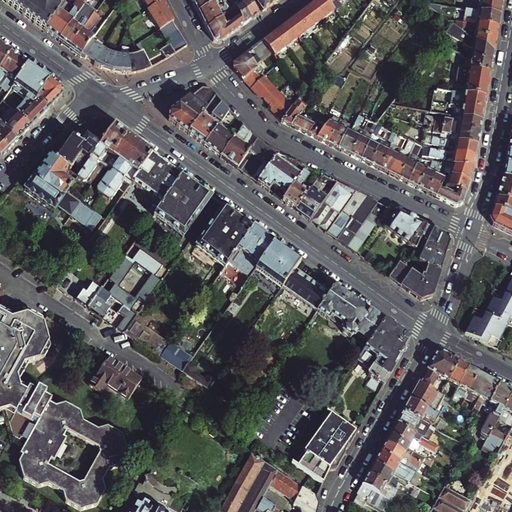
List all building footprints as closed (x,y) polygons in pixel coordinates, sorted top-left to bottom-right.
[(0,0),(23,16),(35,0),(0,0)] [(35,0),(23,16),(45,32),(65,4),(65,3),(60,0),(35,0)] [(59,42),(83,9),(89,0),(77,0),(71,9),(65,4),(45,32),(59,42)] [(143,0),(150,10),(148,12),(170,46),(162,52),(167,61),(188,47),(173,23),(175,22),(168,11),(169,10),(168,8),(163,0),(143,0)] [(202,0),(194,5),(198,13),(216,0),(202,0)] [(216,0),(198,13),(203,21),(225,6),(224,4),(229,0),(228,0),(216,0)] [(225,6),(203,21),(207,30),(229,14),(228,12),(233,8),(229,0),(224,4),(225,6)] [(236,13),(239,18),(244,26),(251,21),(238,0),(228,0),(229,0),(233,8),(235,10),(236,13)] [(320,0),(317,3),(319,5),(312,9),(311,7),(305,12),(306,14),(294,23),(293,21),(281,30),(282,32),(270,41),(269,39),(245,57),(246,58),(240,63),(239,61),(234,64),(234,72),(246,85),(248,84),(252,89),(251,90),(257,96),(259,95),(261,97),(273,110),(275,113),(273,115),(281,123),(286,117),(291,110),(293,108),(265,77),(263,79),(258,74),(262,71),(258,65),(272,55),(274,58),(279,54),(284,56),(293,49),(292,44),(303,36),(308,38),(317,31),(316,26),(322,22),(324,26),(329,22),(329,17),(334,13),(330,6),(336,2),(338,5),(345,0),(320,0)] [(238,0),(251,21),(259,15),(252,6),(247,0),(238,0)] [(263,12),(279,0),(278,0),(260,0),(256,3),(263,12)] [(500,17),(503,0),(456,0),(454,9),(456,9),(464,11),(500,17)] [(229,14),(207,30),(211,38),(233,22),(230,18),(234,15),(232,12),(235,10),(233,8),(228,12),(229,14)] [(70,50),(91,21),(86,17),(88,13),(83,9),(59,42),(70,50)] [(498,30),(500,17),(464,11),(456,9),(455,16),(471,19),(470,24),(476,26),(498,30)] [(81,57),(92,42),(103,27),(98,23),(100,19),(95,15),(91,21),(70,50),(81,57)] [(239,18),(233,22),(211,38),(213,42),(220,44),(244,26),(239,18)] [(455,22),(454,26),(471,38),(474,40),(474,38),(476,26),(470,24),(455,22)] [(477,42),(474,40),(471,38),(454,26),(452,25),(445,34),(471,52),(470,62),(476,63),(492,66),(494,54),(477,42)] [(474,38),(496,42),(498,30),(476,26),(474,38)] [(494,54),(496,42),(474,38),(474,40),(477,42),(494,54)] [(102,50),(102,49),(92,42),(81,57),(91,64),(102,50)] [(0,45),(0,69),(11,53),(0,45)] [(108,53),(102,49),(102,50),(91,64),(97,68),(104,71),(114,56),(108,53)] [(0,105),(13,87),(28,66),(11,53),(0,69),(0,105)] [(138,56),(140,63),(147,61),(143,54),(138,56)] [(128,75),(122,58),(118,57),(114,56),(104,71),(109,73),(116,74),(123,75),(128,75)] [(143,72),(140,63),(138,56),(134,57),(126,58),(122,58),(128,75),(130,75),(138,74),(143,72)] [(470,62),(465,60),(463,70),(457,69),(453,93),(486,100),(492,69),(476,66),(476,63),(470,62)] [(151,68),(147,61),(140,63),(143,72),(145,72),(152,69),(151,68)] [(22,106),(15,113),(30,128),(49,110),(38,98),(50,81),(28,66),(13,87),(16,89),(14,92),(26,101),(22,106)] [(61,89),(50,81),(38,98),(49,110),(62,97),(61,89)] [(169,122),(188,135),(202,115),(216,96),(209,89),(202,88),(192,95),(205,104),(202,108),(188,99),(169,114),(169,122)] [(431,103),(484,112),(486,100),(453,93),(434,90),(431,103)] [(293,108),(291,110),(299,116),(305,109),(296,103),(293,108)] [(484,112),(431,103),(429,113),(453,117),(482,123),(484,112)] [(11,110),(0,121),(0,125),(16,142),(30,128),(15,113),(11,110)] [(229,110),(223,119),(204,146),(221,158),(243,126),(229,110)] [(291,127),(297,120),(299,116),(291,110),(286,117),(281,123),(291,127)] [(204,146),(223,119),(221,117),(218,122),(214,119),(213,120),(211,119),(209,120),(202,115),(188,135),(204,146)] [(482,123),(453,117),(453,122),(426,117),(424,125),(428,126),(466,133),(480,135),(482,123)] [(324,130),(321,135),(317,140),(328,146),(337,128),(340,121),(334,118),(324,130)] [(340,152),(352,157),(360,140),(364,132),(359,129),(362,122),(364,123),(365,120),(362,119),(360,122),(357,120),(350,134),(349,133),(346,132),(338,151),(340,152)] [(313,127),(305,124),(298,120),(297,120),(291,127),(292,128),(307,135),(311,131),(313,127)] [(94,155),(114,127),(104,121),(89,141),(85,138),(81,144),(71,137),(53,161),(68,172),(74,164),(82,171),(94,155)] [(337,128),(328,146),(338,151),(346,132),(350,125),(340,121),(337,128)] [(16,142),(0,125),(0,142),(8,151),(16,142)] [(352,157),(361,162),(378,127),(377,126),(374,125),(370,135),(364,132),(360,140),(352,157)] [(243,126),(221,158),(237,170),(257,141),(243,126)] [(451,137),(450,142),(462,144),(478,147),(480,135),(466,133),(428,126),(428,130),(427,132),(434,133),(433,134),(451,137)] [(104,167),(126,137),(114,127),(94,155),(82,171),(77,178),(83,183),(86,182),(96,168),(96,165),(97,162),(104,167)] [(313,132),(311,131),(307,135),(317,140),(321,135),(324,130),(315,127),(313,132)] [(378,127),(361,162),(370,166),(383,141),(377,138),(382,129),(378,127)] [(370,166),(380,171),(397,136),(393,134),(389,144),(383,141),(370,166)] [(389,175),(401,150),(396,147),(401,138),(397,136),(380,171),(389,175)] [(139,146),(126,137),(104,167),(111,172),(109,175),(106,175),(97,189),(97,193),(102,197),(139,146)] [(462,144),(450,142),(426,138),(425,145),(448,149),(447,154),(465,157),(476,159),(478,147),(462,144)] [(247,177),(267,149),(257,141),(237,170),(247,177)] [(407,153),(401,150),(389,175),(398,180),(409,158),(415,145),(412,143),(407,153)] [(398,180),(408,185),(417,167),(419,161),(421,162),(421,160),(416,157),(421,147),(415,145),(409,158),(398,180)] [(131,183),(151,155),(139,146),(102,197),(108,201),(111,200),(122,186),(121,183),(123,181),(129,185),(131,183)] [(278,155),(267,149),(247,177),(257,184),(275,159),(278,155)] [(446,160),(445,165),(474,171),(474,170),(476,159),(465,157),(447,154),(424,149),(422,156),(446,160)] [(511,181),(511,153),(507,152),(503,178),(511,181)] [(182,177),(151,155),(131,183),(162,206),(182,177)] [(66,194),(77,178),(68,172),(53,161),(49,158),(31,182),(30,182),(29,183),(28,183),(25,184),(23,187),(24,190),(25,190),(24,192),(53,213),(57,208),(84,228),(87,224),(94,214),(66,194)] [(284,166),(275,159),(257,184),(268,192),(273,187),(279,191),(279,190),(287,195),(306,169),(286,159),(284,162),(286,164),(284,166)] [(474,171),(445,165),(432,162),(430,166),(435,168),(434,171),(437,172),(447,175),(450,176),(470,183),(474,171)] [(408,185),(417,189),(426,171),(417,167),(408,185)] [(321,176),(306,169),(287,195),(282,202),(295,212),(318,181),(321,176)] [(432,182),(435,176),(426,171),(417,189),(426,193),(432,182)] [(437,172),(435,176),(445,180),(447,175),(437,172)] [(436,198),(440,190),(442,185),(445,180),(435,176),(432,182),(426,193),(436,198)] [(466,195),(470,183),(450,176),(446,187),(466,195)] [(212,199),(182,177),(162,206),(157,212),(153,218),(183,239),(212,199)] [(511,181),(503,178),(496,199),(511,204),(511,181)] [(325,186),(318,181),(295,212),(310,222),(323,204),(325,201),(317,195),(319,193),(320,193),(325,186)] [(323,204),(330,210),(346,188),(337,184),(325,201),(323,204)] [(463,205),(466,195),(446,187),(444,187),(442,191),(440,190),(436,198),(445,202),(456,208),(463,205)] [(342,212),(356,193),(346,188),(330,210),(339,216),(342,212)] [(367,198),(356,193),(342,212),(352,219),(367,198)] [(361,227),(377,203),(367,198),(352,219),(351,220),(361,227)] [(493,208),(511,215),(511,204),(496,199),(493,208)] [(346,248),(355,254),(388,208),(377,203),(361,227),(346,248)] [(327,234),(339,216),(330,210),(323,204),(310,222),(327,234)] [(224,269),(228,264),(253,228),(224,207),(195,247),(224,269)] [(511,236),(511,215),(493,208),(490,219),(493,227),(511,236)] [(327,234),(336,241),(351,220),(352,219),(342,212),(339,216),(327,234)] [(415,252),(427,228),(398,213),(385,231),(415,252)] [(94,214),(87,224),(92,227),(99,218),(94,214)] [(351,220),(336,241),(346,248),(361,227),(351,220)] [(253,228),(228,264),(251,281),(257,273),(277,245),(253,228)] [(417,253),(444,261),(450,244),(447,237),(427,228),(415,252),(417,253)] [(277,245),(257,273),(281,290),(282,288),(295,270),(301,263),(277,245)] [(133,260),(127,255),(110,279),(116,283),(109,294),(138,314),(162,280),(157,277),(165,266),(141,249),(133,260)] [(409,264),(416,266),(440,274),(444,261),(417,253),(415,252),(414,255),(409,264)] [(386,260),(378,271),(389,279),(397,268),(386,260)] [(440,274),(416,266),(411,273),(400,264),(397,268),(389,279),(420,301),(433,297),(440,274)] [(330,295),(295,270),(282,288),(302,302),(317,312),(330,295)] [(87,309),(101,290),(92,283),(86,292),(83,289),(75,300),(87,309)] [(473,325),(487,333),(500,340),(507,327),(511,329),(511,285),(510,285),(504,296),(497,292),(484,316),(478,312),(475,317),(473,325)] [(335,287),(330,295),(317,312),(329,321),(332,317),(340,323),(338,326),(344,330),(343,332),(351,338),(353,336),(355,338),(358,334),(370,343),(385,322),(335,287)] [(111,297),(101,290),(87,309),(105,321),(107,318),(104,316),(106,314),(101,311),(111,297)] [(10,441),(24,449),(20,456),(22,457),(19,464),(24,480),(39,489),(48,486),(63,494),(66,504),(80,511),(97,507),(106,492),(102,482),(109,470),(119,467),(127,453),(122,435),(107,427),(98,430),(83,422),(80,412),(65,404),(55,407),(50,404),(52,400),(45,396),(47,392),(38,388),(36,391),(29,387),(29,389),(27,392),(21,388),(19,383),(19,382),(17,377),(24,364),(29,363),(39,360),(49,343),(43,324),(45,320),(36,315),(33,319),(27,316),(11,319),(0,313),(0,413),(2,413),(3,417),(5,425),(10,441)] [(473,325),(475,317),(466,334),(482,343),(487,333),(473,325)] [(406,337),(385,322),(370,343),(363,353),(358,361),(372,371),(368,375),(381,384),(378,389),(381,391),(396,364),(408,344),(406,337)] [(487,333),(482,343),(495,350),(500,340),(487,333)] [(184,373),(193,361),(170,344),(160,357),(184,373)] [(419,383),(431,390),(438,377),(447,383),(459,363),(441,354),(435,355),(419,383)] [(141,382),(108,359),(89,387),(101,394),(106,386),(128,401),(141,382)] [(17,377),(19,382),(29,363),(24,364),(17,377)] [(451,401),(468,368),(459,363),(447,383),(452,385),(445,398),(451,401)] [(479,374),(468,368),(451,401),(456,404),(460,397),(464,400),(465,399),(479,374)] [(489,379),(479,374),(465,399),(470,402),(465,410),(471,413),(489,379)] [(499,385),(489,379),(471,413),(477,416),(482,406),(486,409),(499,385)] [(27,392),(29,389),(19,383),(21,388),(27,392)] [(419,383),(409,400),(435,415),(444,398),(443,397),(440,395),(431,390),(419,383)] [(511,394),(511,391),(499,385),(486,409),(485,411),(491,415),(481,432),(482,435),(480,439),(500,449),(503,443),(497,439),(490,436),(493,429),(500,416),(511,394)] [(511,394),(500,416),(505,419),(503,422),(505,424),(511,410),(511,394)] [(435,415),(409,400),(403,413),(421,422),(423,417),(435,424),(439,417),(435,415)] [(421,422),(403,413),(396,424),(431,444),(438,432),(421,422)] [(331,415),(301,456),(303,457),(296,467),(322,485),(329,471),(336,469),(338,465),(339,466),(346,453),(345,452),(348,447),(349,448),(356,434),(331,415)] [(431,444),(396,424),(390,435),(414,449),(415,450),(418,445),(435,455),(438,448),(431,444)] [(490,436),(497,439),(500,433),(493,429),(490,436)] [(503,443),(507,437),(500,433),(497,439),(503,443)] [(385,444),(422,464),(425,459),(413,452),(414,449),(390,435),(385,444)] [(418,470),(422,464),(385,444),(380,453),(405,467),(406,464),(418,470)] [(405,467),(380,453),(374,464),(409,484),(416,473),(405,467)] [(181,511),(197,484),(147,455),(128,489),(135,493),(133,496),(141,501),(140,503),(139,502),(133,511),(181,511)] [(275,511),(272,510),(260,501),(267,488),(292,504),(302,489),(250,455),(218,511),(275,511)] [(403,495),(409,484),(374,464),(367,475),(403,495)] [(466,511),(471,504),(444,489),(432,511),(403,495),(367,475),(356,495),(386,511),(466,511)] [(317,511),(319,507),(316,498),(302,489),(292,504),(291,505),(298,510),(299,511),(317,511)]
